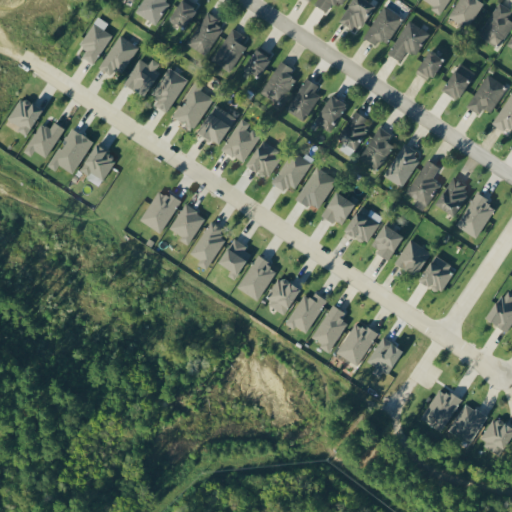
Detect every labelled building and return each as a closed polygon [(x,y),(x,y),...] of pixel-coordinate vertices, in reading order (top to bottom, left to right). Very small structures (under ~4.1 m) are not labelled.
[(142,0),(136,11),(156,23),(169,1),(167,0),(142,0)] [(179,0),(169,19),(185,27),(196,7),(183,0),(179,0)] [(316,0),(314,4),(326,11),(332,2),(340,6),(343,0),(316,0)] [(351,0),(339,20),(356,31),(374,3),(369,0),(351,0)] [(422,0),(440,13),(448,0),(422,0)] [(482,1),(480,0),(458,0),(450,18),(469,28),(482,1)] [(497,47),(511,23),(511,20),(507,17),(511,10),(499,1),(477,34),(497,47)] [(380,37),(388,42),(403,16),(383,4),(364,37),(375,44),(380,37)] [(217,24),(220,17),(205,10),(188,45),(208,54),(221,26),(217,24)] [(108,21),(96,15),(80,45),(86,48),(82,57),(95,63),(110,33),(104,29),(108,21)] [(429,31),(407,20),(389,54),(401,60),(406,50),(416,55),(429,31)] [(245,34),(230,27),(213,62),(231,71),(244,44),(241,42),(245,34)] [(116,69),(122,72),(138,46),(119,34),(98,68),(112,76),(116,69)] [(258,75),(270,57),(256,47),(244,66),(258,75)] [(416,73),(430,80),(443,56),(429,48),(416,73)] [(161,63),(151,58),(149,63),(137,57),(124,85),(146,94),(161,63)] [(294,77),(289,74),(293,67),(279,59),(261,93),(280,103),(294,77)] [(442,90),(458,98),(473,70),(457,62),(442,90)] [(154,104),(166,112),(187,79),(169,67),(151,93),(158,98),(154,104)] [(482,107),(489,112),(506,86),(487,74),(466,106),(478,114),(482,107)] [(313,91),(317,84),(304,77),(286,110),(305,120),(318,94),(313,91)] [(194,128),(213,94),(193,82),(173,117),(194,128)] [(503,130),(506,126),(511,129),(511,90),(491,123),(503,130)] [(329,130),(347,103),(331,93),(314,120),(329,130)] [(7,118),(19,125),(16,129),(26,135),(42,108),(20,96),(7,118)] [(217,144),(236,117),(216,103),(197,130),(217,144)] [(342,141),(339,149),(352,156),(370,118),(352,109),(338,139),(342,141)] [(222,150),(244,162),(259,134),(247,128),(249,122),(239,117),(222,150)] [(41,123),(22,150),(30,156),(34,150),(45,157),(64,128),(54,121),(49,128),(41,123)] [(391,133),(378,125),(359,159),(378,170),(392,144),(386,141),(391,133)] [(72,173),(92,140),(71,127),(48,166),(55,170),(58,165),(72,173)] [(266,178),(283,154),(262,140),(246,163),(266,178)] [(78,171),(100,185),(117,157),(95,144),(78,171)] [(421,156),(403,144),(383,174),(401,186),(421,156)] [(295,187),(311,161),(292,150),(272,182),(283,190),(287,183),(295,187)] [(425,204),(439,182),(432,177),(439,166),(427,158),(406,192),(425,204)] [(316,210),(336,179),(316,166),(296,196),(316,210)] [(469,185),(452,175),(436,204),(453,214),(469,185)] [(157,188),(140,221),(162,232),(179,200),(157,188)] [(322,216),(343,225),(355,199),(334,190),(322,216)] [(456,226),(477,237),(493,208),(487,204),(490,199),(476,191),(456,226)] [(205,217),(185,203),(169,228),(181,236),(179,239),(187,244),(205,217)] [(365,243),(382,218),(362,203),(344,228),(365,243)] [(370,246),(389,258),(403,234),(393,228),(397,222),(388,217),(370,246)] [(189,253),(200,260),(197,264),(205,269),(225,239),(219,235),(223,228),(211,220),(189,253)] [(416,275),(431,251),(410,238),(395,261),(416,275)] [(217,264),(237,276),(251,250),(232,239),(217,264)] [(441,291),(454,265),(433,254),(420,280),(441,291)] [(276,268),(256,256),(237,287),(258,300),(276,268)] [(278,276),(265,304),(286,314),(299,286),(278,276)] [(506,331),(511,322),(511,300),(511,298),(511,292),(506,288),(485,317),(506,331)] [(305,334),(327,299),(315,292),(310,298),(304,294),(286,322),(305,334)] [(341,318),(345,311),(331,303),(313,338),(321,342),(319,347),(330,352),(346,321),(341,318)] [(359,365),(377,332),(354,321),(337,353),(359,365)] [(376,366),(372,373),(383,379),(402,348),(382,336),(367,360),(376,366)] [(461,399),(439,387),(420,419),(442,431),(461,399)] [(448,431),(469,444),(486,415),(465,402),(448,431)] [(511,435),(511,427),(495,416),(478,440),(499,454),(511,435)]
